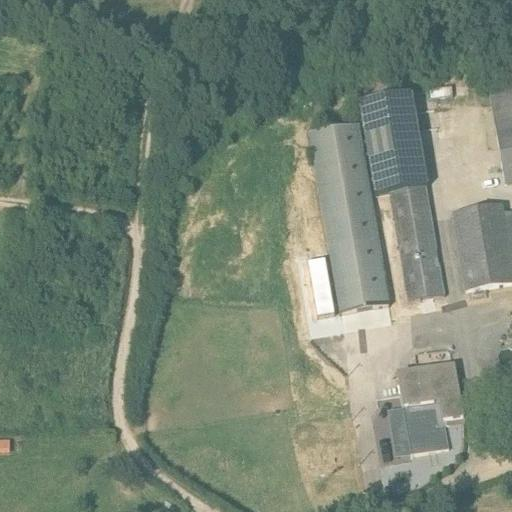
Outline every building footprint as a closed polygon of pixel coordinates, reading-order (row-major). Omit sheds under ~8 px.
[(511,189),(511,87),(487,91),(494,126),(493,126),(505,190),(511,189)] [(374,200),(390,197),(409,305),(409,306),(444,300),(444,299),(425,191),(428,191),(412,99),(358,108),(374,200)] [(358,128),(308,138),(344,337),(368,333),(369,343),(395,338),(358,128)] [(452,218),(465,296),(511,287),(511,226),(510,216),(504,217),(503,209),(452,218)] [(419,373),(453,366),(451,351),(416,358),(419,373)] [(397,378),(403,412),(433,407),(433,406),(439,405),(442,424),(463,420),(454,368),(397,378)] [(0,442),(0,454),(11,454),(11,443),(0,442)]
